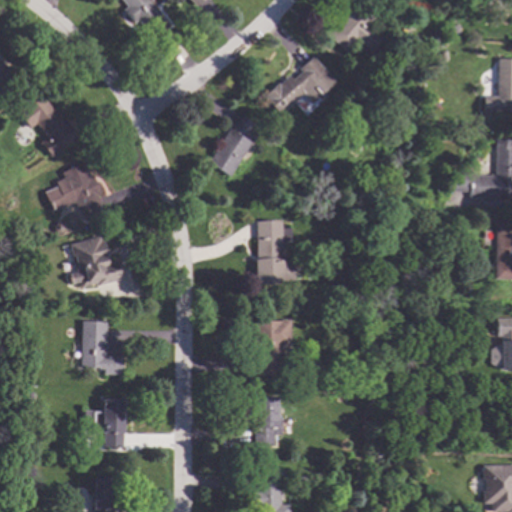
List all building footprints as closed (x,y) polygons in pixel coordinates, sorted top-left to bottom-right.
[(159,0),(160,1),(153,6),(158,13),(157,13),(167,26),(152,37),(143,25),(140,27),(135,20),(132,23),(121,9),(125,6),(120,0),(159,0)] [(371,0),(380,7),(363,28),(377,39),(368,50),(353,38),(343,50),(326,36),(351,6),(349,4),(352,0),(371,0)] [(333,81),(309,103),(300,94),(277,114),(263,98),(262,99),(260,97),(275,83),(276,84),(286,75),(290,79),(299,71),(296,69),(310,56),(333,81)] [(511,58),(511,111),(498,111),(498,113),(481,112),(481,96),(494,96),(496,58),(511,58)] [(0,62),(7,69),(4,73),(13,81),(0,94),(0,62)] [(51,109),(52,108),(60,119),(61,118),(75,136),(48,156),(38,142),(44,137),(35,124),(28,129),(15,112),(23,106),(24,107),(40,95),(51,109)] [(254,125),(250,131),(255,134),(248,144),(247,143),(227,176),(205,162),(228,126),(226,125),(234,113),(254,125)] [(511,197),(497,197),(497,198),(466,197),(466,191),(450,191),(451,172),(468,172),(468,174),(492,175),(493,139),(511,139),(511,197)] [(87,176),(90,175),(98,193),(95,194),(102,212),(83,220),(77,206),(74,208),(72,202),(50,211),(42,192),(55,186),(53,182),(61,178),(59,172),(81,163),(87,176)] [(511,279),(492,279),(493,219),(511,219),(511,279)] [(278,228),(288,228),(288,241),(283,241),(283,246),(278,247),(279,260),(291,259),(291,281),(281,281),(281,283),(252,283),(252,259),(253,259),(253,221),(278,221),(278,228)] [(61,224),(62,228),(61,231),(57,233),(53,230),(52,227),(54,223),(57,222),(61,224)] [(8,245),(2,247),(0,242),(0,236),(5,235),(8,245)] [(98,240),(101,240),(105,254),(103,255),(105,262),(114,259),(119,278),(95,285),(94,282),(79,287),(77,281),(69,283),(67,273),(74,271),(73,267),(75,267),(72,255),(70,255),(67,244),(97,236),(98,240)] [(25,292),(14,295),(12,285),(23,282),(25,292)] [(511,369),(499,369),(487,363),(487,349),(498,342),(498,336),(494,336),(494,318),(511,318),(511,369)] [(287,346),(280,346),(280,373),(251,373),(251,321),(278,320),(277,319),(287,319),(287,346)] [(103,321),(102,344),(104,344),(103,353),(119,354),(119,375),(101,374),(101,369),(96,369),(96,368),(77,367),(78,321),(103,321)] [(274,404),(275,404),(275,418),(278,418),(278,435),(270,435),(270,444),(251,444),(250,396),(274,396),(274,404)] [(121,399),(120,447),(101,447),(101,432),(89,432),(89,422),(81,422),(81,410),(99,411),(100,398),(121,399)] [(511,511),(503,511),(503,510),(488,510),(488,502),(479,502),(479,489),(481,489),(481,477),(479,477),(479,463),(511,463),(511,511)] [(283,475),(279,475),(279,495),(277,495),(277,504),(287,504),(287,511),(254,511),(254,509),(250,509),(250,487),(254,487),(254,474),(275,474),(275,471),(283,471),(283,475)] [(117,474),(116,506),(118,506),(117,511),(90,511),(91,477),(100,477),(100,473),(117,474)]
